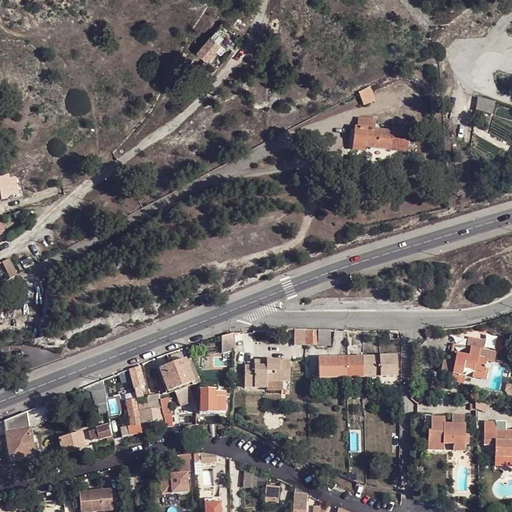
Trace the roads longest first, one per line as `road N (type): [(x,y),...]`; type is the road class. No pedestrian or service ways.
road 1 (residential): [(404,511),(323,492),(218,445),(170,447),(0,485)]
road 2 (primary): [(511,216),(248,302)]
road 3 (primary): [(248,302),(0,402)]
road 4 (residential): [(408,318),(406,511)]
road 5 (residential): [(408,318),(271,316),(248,302)]
